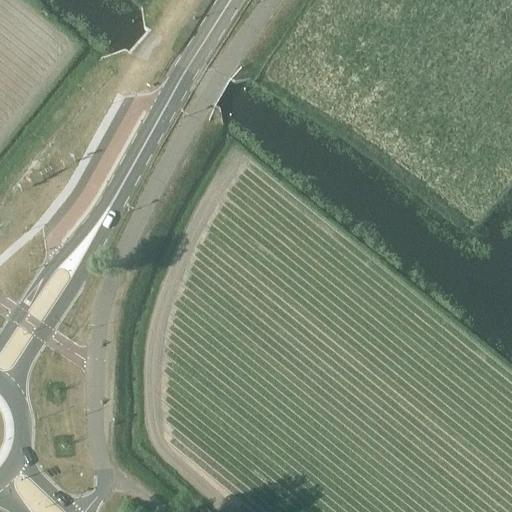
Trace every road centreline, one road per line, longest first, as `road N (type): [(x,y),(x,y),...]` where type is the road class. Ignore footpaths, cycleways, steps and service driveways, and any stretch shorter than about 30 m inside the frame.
road 1 (unclassified): [(84,511),(103,487),(96,417),(103,302),(160,176),(272,0)]
road 2 (secondary): [(101,219),(232,0)]
road 3 (secondary): [(7,390),(101,219)]
road 4 (secondary): [(101,219),(60,256),(0,342)]
